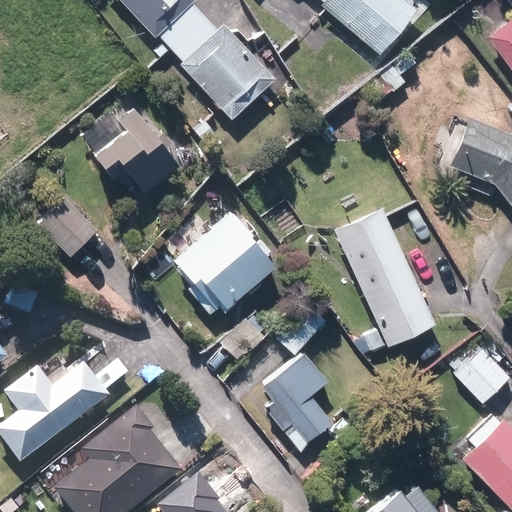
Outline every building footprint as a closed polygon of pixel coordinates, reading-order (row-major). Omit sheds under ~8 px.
[(127,0),(174,49),(209,16),(196,1),(197,0),(127,0)] [(319,0),(318,3),(375,51),(412,6),(404,0),(319,0)] [(511,11),(487,30),(511,63),(511,11)] [(222,29),(209,16),(174,49),(237,117),(280,77),(229,23),(222,29)] [(365,80),(377,97),(403,77),(402,76),(416,66),(406,54),(393,63),(389,59),(375,69),(376,72),(365,80)] [(125,174),(139,190),(173,164),(128,107),(114,118),(106,108),(78,130),(90,146),(85,150),(103,173),(108,169),(116,180),(125,174)] [(511,132),(463,113),(443,162),(488,180),(511,210),(511,132)] [(197,130),(208,142),(218,133),(208,121),(197,130)] [(34,220),(65,254),(93,227),(61,194),(34,220)] [(360,333),(367,347),(381,340),(382,342),(429,320),(376,205),(329,226),(375,326),(360,333)] [(223,211),(170,257),(189,279),(182,285),(204,311),(216,300),(219,304),(267,263),(223,211)] [(0,299),(0,302),(26,312),(33,293),(6,283),(0,299)] [(269,332),(289,351),(322,317),(302,298),(269,332)] [(216,338),(235,358),(260,334),(242,314),(216,338)] [(479,348),(476,345),(449,370),(477,401),(505,375),(492,361),(479,348)] [(296,351),(258,383),(269,397),(260,404),(278,426),(287,419),(303,438),(325,419),(302,391),(319,378),(296,351)] [(0,420),(0,441),(15,461),(103,394),(101,391),(124,373),(113,358),(89,376),(78,361),(46,386),(31,366),(0,389),(0,394),(12,411),(0,420)] [(49,487),(69,511),(122,511),(176,468),(144,429),(148,426),(130,404),(76,448),(84,458),(49,487)] [(493,417),(461,448),(511,501),(511,430),(506,424),(496,414),(493,417)] [(393,486),(360,511),(413,511),(397,491),(393,486)] [(173,511),(204,511),(192,497),(173,511)] [(9,511),(14,508),(6,499),(0,503),(0,511),(9,511)]
